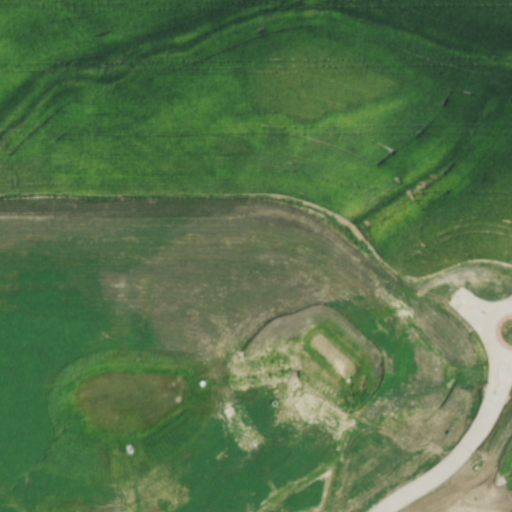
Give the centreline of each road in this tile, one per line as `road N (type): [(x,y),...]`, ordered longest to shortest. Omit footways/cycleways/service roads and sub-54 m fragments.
road 1 (residential): [(374,511),(448,467),(489,409)]
road 2 (residential): [(499,355),(511,358),(510,302),(486,321),(486,340),(499,355)]
